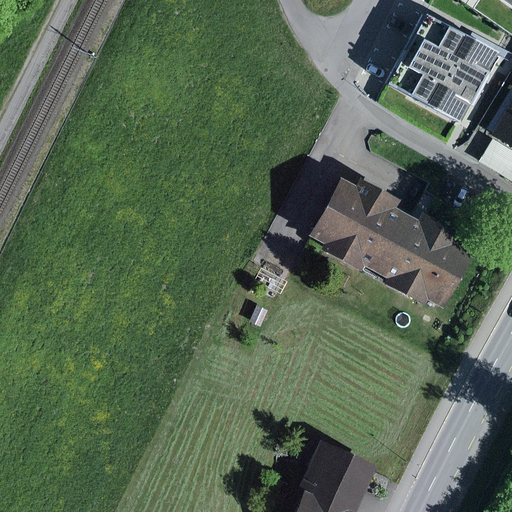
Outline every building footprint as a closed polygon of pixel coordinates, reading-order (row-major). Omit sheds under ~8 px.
[(490,52),(418,14),(380,85),(385,87),(456,125),(467,104),(471,106),(488,75),(482,72),(492,53),(508,62),(511,54),(494,45),(490,52)] [(511,80),(483,129),(489,132),(485,138),(488,140),(475,163),(511,184),(511,80)] [(402,196),(361,174),(356,182),(341,174),(309,233),(324,241),(321,247),(363,270),(367,264),(389,276),(385,282),(426,304),(429,297),(446,306),(477,248),(461,239),(466,231),(425,209),(420,217),(397,204),(402,196)] [(358,511),(381,462),(325,436),(301,489),(305,491),(295,511),(358,511)] [(277,509),(287,488),(270,480),(260,501),(277,509)]
